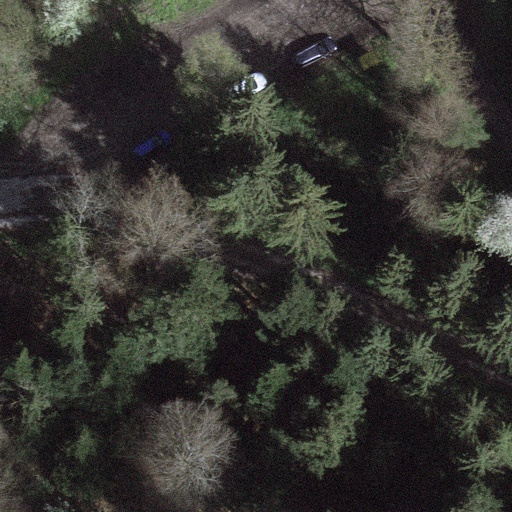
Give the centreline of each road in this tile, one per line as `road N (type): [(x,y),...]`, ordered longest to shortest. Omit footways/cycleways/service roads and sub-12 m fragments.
road 1 (track): [(21,181),(110,217),(232,246),(511,377)]
road 2 (track): [(372,0),(0,191)]
road 3 (track): [(431,0),(511,130)]
